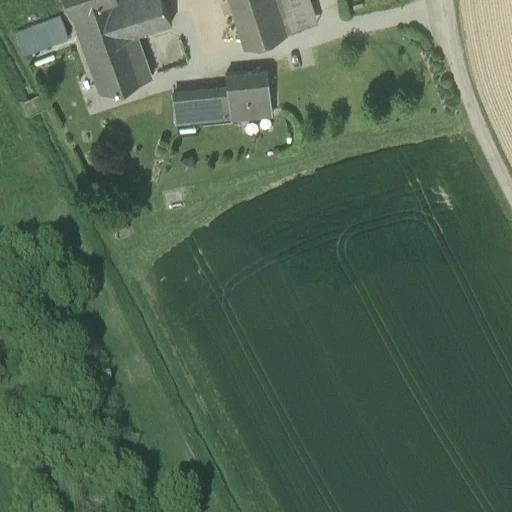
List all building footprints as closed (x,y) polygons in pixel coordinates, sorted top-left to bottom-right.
[(67,0),(71,9),(97,0),(67,0)] [(163,0),(97,0),(71,9),(100,93),(162,73),(146,30),(172,22),(163,0)] [(310,0),(229,0),(244,45),(317,21),(310,0)] [(62,21),(17,39),(22,55),(68,36),(62,21)] [(266,70),(227,73),(229,90),(232,116),(271,112),(266,70)] [(232,116),(229,90),(174,95),(176,123),(232,116)]
